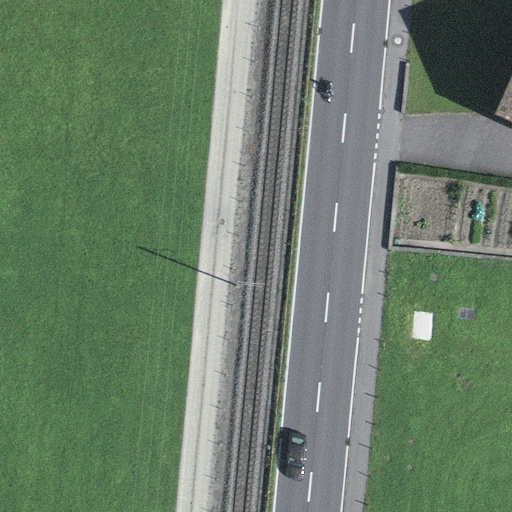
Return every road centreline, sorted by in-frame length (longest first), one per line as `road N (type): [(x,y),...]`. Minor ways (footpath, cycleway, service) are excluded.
road 1 (track): [(238,0),(189,511)]
road 2 (secondary): [(354,0),(305,511)]
